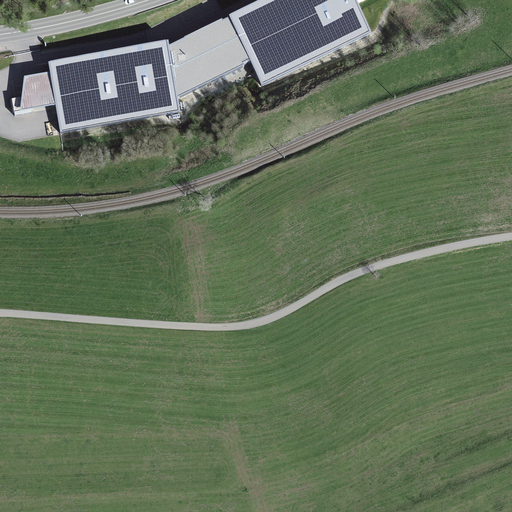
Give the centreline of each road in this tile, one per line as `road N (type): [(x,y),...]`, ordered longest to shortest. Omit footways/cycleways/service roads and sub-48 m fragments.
road 1 (unclassified): [(0,318),(246,331),(365,269),(511,237)]
road 2 (secondary): [(0,37),(154,0)]
